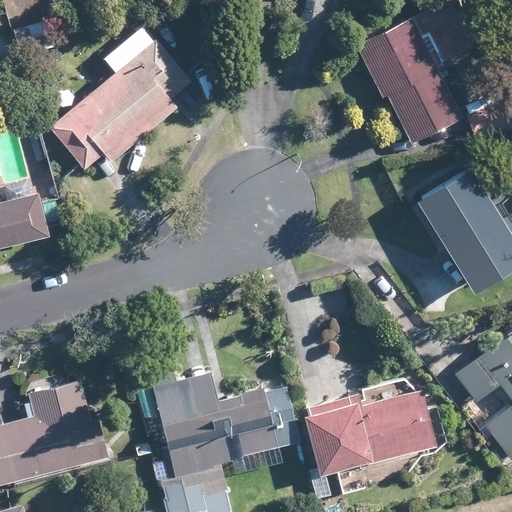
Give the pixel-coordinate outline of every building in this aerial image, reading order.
[(435,57),(468,42),(446,0),(431,0),(351,40),(377,93),(380,91),(402,135),(404,139),(455,114),(442,86),(431,66),(438,63),(435,57)] [(165,94),(171,89),(185,78),(138,22),(118,39),(97,56),(109,71),(45,125),(80,166),(89,158),(98,150),(105,159),(109,156),(171,104),(164,95),(165,94)] [(511,123),(509,118),(498,95),(468,110),(462,113),(460,115),(469,133),(473,131),(478,140),(511,132),(511,123)] [(440,245),(466,286),(511,256),(511,245),(461,164),(409,197),(440,245)] [(0,241),(44,231),(42,225),(33,190),(0,198),(0,241)] [(511,324),(478,350),(473,353),(511,404),(511,324)] [(488,384),(467,358),(445,375),(466,401),(488,384)] [(205,373),(190,376),(172,380),(171,372),(147,378),(152,399),(135,403),(142,434),(157,430),(168,476),(157,478),(160,494),(158,495),(162,511),(226,511),(221,488),(223,487),(216,458),(225,456),(220,432),(231,430),(237,453),(274,444),(294,439),(281,378),(257,383),(258,386),(226,394),(211,397),(205,373)] [(0,421),(0,431),(12,478),(102,454),(100,446),(92,414),(84,416),(74,377),(65,379),(24,390),(25,396),(30,414),(0,421)] [(425,422),(420,406),(415,386),(355,402),(353,395),(351,390),(302,404),(304,409),(294,411),(311,472),(335,465),(362,458),(363,461),(386,455),(385,458),(388,465),(395,468),(402,464),(405,458),(402,450),(428,443),(430,443),(425,422)] [(508,457),(511,453),(511,416),(503,405),(480,423),(508,457)] [(0,481),(12,478),(0,431),(0,481)] [(343,489),(360,484),(355,467),(337,472),(343,489)] [(310,492),(326,489),(323,475),(307,478),(310,492)] [(19,511),(19,507),(17,503),(0,506),(0,511),(19,511)]
